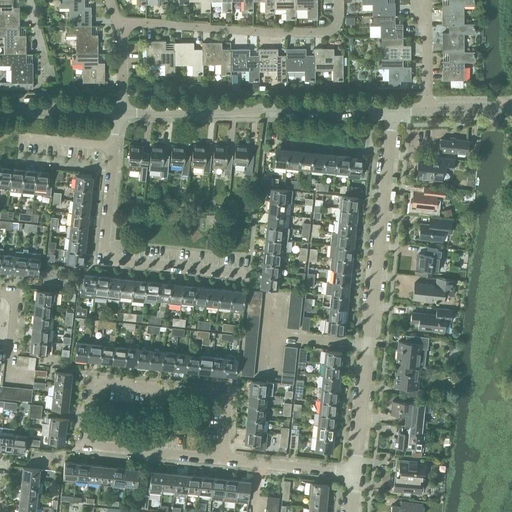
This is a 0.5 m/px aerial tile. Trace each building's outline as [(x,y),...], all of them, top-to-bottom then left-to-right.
[(12,0),(0,0),(0,26),(19,26),(20,26),(20,7),(11,7),(11,3),(13,3),(12,0)] [(58,0),(59,8),(69,8),(69,26),(91,26),(92,26),(91,7),(83,7),(83,3),(84,3),(84,0),(58,0)] [(188,0),(188,2),(201,2),(201,12),(210,11),(209,0),(188,0)] [(209,0),(210,1),(222,1),(222,11),(231,11),(231,0),(209,0)] [(231,0),(231,1),(244,1),(244,11),(253,11),(252,1),(252,0),(231,0)] [(252,0),(252,1),(265,1),(265,11),(274,11),(274,9),(273,0),(252,0)] [(273,0),(274,9),(287,9),(287,19),(295,19),(295,9),(295,0),(273,0)] [(295,0),(295,9),(308,9),(308,19),(317,19),(316,0),(295,0)] [(373,4),(373,16),(394,17),(395,17),(395,3),(385,3),(385,0),(387,0),(386,0),(362,0),(363,4),(373,4)] [(475,0),(449,0),(449,2),(451,2),(451,5),(442,5),(442,24),(449,24),(465,24),(465,6),(475,6),(475,0)] [(381,25),(381,38),(402,38),(403,38),(403,25),(393,25),(393,22),(394,22),(394,17),(373,16),(371,16),(371,25),(381,25)] [(476,24),(465,24),(449,24),(449,30),(451,30),(451,33),(442,33),(442,52),(449,52),(466,52),(466,33),(476,33),(476,24)] [(19,26),(0,26),(0,35),(4,36),(4,54),(26,54),(27,54),(27,35),(18,35),(18,31),(19,31),(19,26)] [(91,26),(69,26),(66,27),(66,36),(76,36),(76,54),(97,54),(98,54),(97,35),(90,35),(90,31),(91,31),(91,26)] [(388,46),(388,59),(402,59),(410,59),(410,46),(401,46),(401,43),(402,43),(402,38),(381,38),(378,38),(378,46),(388,46)] [(166,41),(146,41),(146,65),(165,65),(165,75),(174,75),(174,65),(174,50),(166,50),(166,41)] [(174,43),(174,50),(174,65),(193,65),(194,75),(203,75),(202,50),(194,50),(193,43),(174,43)] [(221,43),(202,43),(202,65),(221,65),(221,75),(230,75),(230,71),(230,50),(221,50),(221,43)] [(230,49),(230,50),(230,71),(249,71),(249,81),(258,81),(258,71),(259,56),(249,56),(249,49),(230,49)] [(287,81),(287,71),(286,56),(278,56),(278,49),(259,49),(259,56),(258,71),(276,71),(276,81),(287,81)] [(315,81),(314,71),(314,56),(306,56),(306,49),(286,49),(287,71),(305,71),(305,81),(315,81)] [(333,49),(314,49),(314,56),(314,71),(333,71),(333,81),(343,81),(342,56),(333,56),(333,49)] [(442,61),(442,81),(466,81),(466,62),(476,62),(476,52),(449,52),(449,58),(451,58),(451,61),(442,61)] [(4,54),(0,54),(0,65),(11,65),(11,82),(0,82),(0,88),(33,89),(32,63),(25,63),(25,59),(26,59),(26,54),(4,54)] [(97,54),(76,54),(73,54),(73,64),(83,64),(83,83),(105,82),(104,63),(96,63),(96,59),(97,59),(97,54)] [(388,59),(378,59),(378,68),(388,68),(388,81),(410,81),(410,67),(401,67),(401,65),(402,64),(402,59),(388,59)] [(454,141),(440,139),(439,152),(468,155),(469,141),(454,139),(454,141)] [(185,147),(172,145),(171,165),(183,166),(182,175),(188,176),(190,159),(184,158),(185,147)] [(206,147),(194,145),(191,168),(204,169),(203,172),(210,172),(211,158),(205,158),(206,147)] [(228,147),(215,145),(212,168),(225,169),(224,175),(231,176),(232,158),(226,158),(228,147)] [(249,147),(236,145),(234,165),(246,166),(245,175),(252,176),(253,158),(247,158),(249,147)] [(143,147),(130,146),(129,158),(124,157),(123,169),(124,169),(128,169),(128,170),(140,171),(139,181),(146,182),(148,159),(142,158),(143,147)] [(164,147),(151,146),(149,170),(162,172),(161,177),(167,177),(169,159),(163,158),(164,147)] [(286,167),(288,150),(275,149),(274,166),(286,167)] [(298,168),(300,152),(288,150),(286,167),(298,168)] [(311,170),(312,153),(300,152),(298,168),(311,170)] [(325,154),(312,153),(311,170),(323,171),(325,154)] [(325,154),(323,171),(323,174),(335,175),(335,172),(337,155),(325,154)] [(349,157),(337,155),(335,172),(348,173),(349,157)] [(362,158),(349,157),(348,173),(360,175),(362,158)] [(418,168),(417,179),(441,181),(442,171),(445,171),(446,168),(454,168),(455,159),(438,158),(437,164),(417,162),(416,168),(418,168)] [(0,189),(10,190),(12,169),(0,168),(0,189)] [(22,194),(24,171),(12,169),(10,190),(9,193),(22,194)] [(34,196),(37,172),(24,171),(22,194),(34,196)] [(49,173),(37,172),(34,196),(51,197),(52,185),(48,185),(49,173)] [(92,178),(76,176),(75,188),(91,190),(92,178)] [(359,188),(346,186),(346,193),(358,195),(359,188)] [(90,203),(91,190),(75,188),(73,201),(90,203)] [(429,194),(414,192),(412,208),(435,210),(436,195),(444,196),(445,190),(430,188),(429,194)] [(287,190),(271,189),(270,201),(291,203),(292,190),(287,189),(287,190)] [(358,198),(340,196),(339,208),(357,210),(358,198)] [(90,203),(73,201),(72,213),(89,215),(90,203)] [(268,213),(285,215),(286,203),(270,201),(268,213)] [(357,210),(340,208),(339,221),(356,222),(357,210)] [(89,215),(72,213),(71,226),(87,227),(89,215)] [(268,213),(267,225),(284,227),(285,215),(268,213)] [(451,219),(432,217),(431,224),(421,223),(419,239),(442,241),(443,233),(450,234),(451,219)] [(356,222),(339,221),(338,233),(354,235),(356,222)] [(267,225),(266,238),(289,240),(290,228),(284,227),(267,225)] [(87,227),(71,226),(69,237),(86,239),(87,227)] [(354,235),(338,233),(331,232),(329,245),(353,247),(354,235)] [(86,239),(69,237),(68,250),(85,252),(86,239)] [(264,250),(281,252),(287,253),(289,240),(266,238),(264,250)] [(353,247),(329,245),(328,257),(352,259),(353,247)] [(427,256),(417,254),(416,268),(442,271),(444,249),(428,248),(427,256)] [(85,252),(68,250),(64,250),(63,257),(65,257),(64,262),(67,263),(83,265),(85,252)] [(264,250),(263,262),(280,264),(281,252),(264,250)] [(28,253),(26,274),(38,276),(41,254),(28,253)] [(1,272),(13,273),(15,256),(3,255),(1,272)] [(13,273),(26,274),(28,258),(15,256),(13,273)] [(350,272),(352,259),(335,258),(334,270),(350,272)] [(263,262),(262,275),(278,277),(280,264),(263,262)] [(350,272),(334,270),(333,283),(349,284),(350,272)] [(95,292),(97,276),(84,274),(82,291),(94,292),(95,292)] [(278,277),(262,275),(260,288),(277,290),(278,277)] [(107,298),(109,277),(97,276),(95,292),(94,292),(94,297),(107,298)] [(122,279),(109,277),(107,298),(118,300),(119,295),(120,295),(122,279)] [(134,280),(122,279),(120,295),(132,297),(134,280)] [(436,285),(414,283),(413,299),(443,302),(443,294),(452,295),(454,280),(437,279),(436,285)] [(146,281),(134,280),(132,297),(132,301),(144,302),(145,298),(146,281)] [(159,283),(146,281),(145,298),(157,299),(159,283)] [(349,284),(333,283),(326,282),(324,294),(331,295),(348,297),(349,284)] [(171,284),(159,283),(157,299),(169,301),(171,284)] [(183,285),(171,284),(169,301),(169,304),(181,305),(182,302),(183,285)] [(196,287),(183,285),(182,302),(194,303),(196,287)] [(208,288),(196,287),(194,303),(206,305),(208,288)] [(220,289),(208,288),(206,305),(219,306),(220,289)] [(233,291),(220,289),(219,306),(231,307),(233,291)] [(36,290),(35,303),(54,305),(56,305),(57,293),(36,290)] [(245,292),(233,291),(231,307),(231,312),(243,313),(245,292)] [(348,297),(331,295),(330,307),(347,309),(348,297)] [(35,303),(34,315),(53,317),(54,305),(35,303)] [(77,306),(76,315),(86,316),(87,309),(81,309),(81,307),(77,306)] [(347,309),(330,307),(329,319),(345,321),(347,309)] [(436,315),(412,313),(411,323),(419,324),(418,329),(445,332),(446,321),(451,322),(452,310),(437,309),(436,315)] [(34,315),(32,328),(51,330),(53,317),(34,315)] [(260,316),(248,315),(247,327),(258,328),(260,316)] [(310,318),(303,317),(302,329),(308,330),(310,318)] [(329,319),(324,319),(323,332),(344,334),(345,321),(329,319)] [(32,328),(31,340),(50,342),(51,330),(32,328)] [(396,364),(423,367),(425,349),(421,349),(422,337),(428,338),(428,337),(405,335),(404,342),(398,341),(397,359),(399,359),(398,364),(396,364)] [(52,343),(31,340),(30,353),(51,355),(52,343)] [(114,341),(109,341),(109,346),(102,345),(100,362),(112,363),(114,347),(113,347),(114,341)] [(87,361),(89,344),(77,343),(75,359),(87,361)] [(102,345),(89,344),(87,361),(100,362),(102,345)] [(126,348),(114,347),(112,363),(125,365),(126,348)] [(139,349),(126,348),(125,365),(137,366),(139,349)] [(300,348),(299,361),(306,362),(307,349),(300,348)] [(151,351),(139,349),(137,366),(150,367),(151,351)] [(163,352),(151,351),(150,367),(162,369),(163,352)] [(342,353),(326,351),(324,364),(341,365),(342,353)] [(176,353),(163,352),(162,369),(174,370),(176,353)] [(188,355),(176,353),(174,370),(186,371),(188,355)] [(201,356),(188,355),(186,371),(199,373),(201,356)] [(213,357),(201,356),(199,373),(211,374),(213,357)] [(231,359),(225,359),(223,375),(236,377),(238,356),(232,356),(231,359)] [(225,359),(213,357),(211,374),(223,375),(225,359)] [(341,365),(324,364),(323,376),(339,378),(341,365)] [(423,367),(396,364),(396,365),(398,365),(397,378),(395,377),(393,387),(414,389),(414,396),(422,397),(423,390),(417,389),(418,379),(416,378),(417,367),(424,368),(424,367),(423,367)] [(294,372),(282,371),(281,383),(293,384),(294,372)] [(55,372),(54,384),(71,386),(72,374),(55,372)] [(339,378),(323,376),(322,388),(338,390),(339,378)] [(268,382),(251,381),(250,393),(266,395),(268,382)] [(54,384),(52,396),(69,398),(71,386),(54,384)] [(338,390),(322,388),(320,401),(337,403),(338,390)] [(265,407),(266,395),(250,393),(249,405),(265,407)] [(52,396),(51,408),(68,410),(69,398),(52,396)] [(337,403),(320,401),(319,413),(335,415),(337,403)] [(404,425),(426,428),(427,421),(423,417),(424,411),(431,412),(432,404),(424,403),(424,404),(392,401),(391,415),(402,416),(403,415),(405,416),(404,425)] [(265,407),(249,405),(247,418),(264,419),(265,407)] [(42,412),(30,410),(30,418),(41,419),(42,412)] [(335,415),(319,413),(318,425),(334,427),(335,415)] [(43,429),(65,432),(67,419),(50,417),(49,424),(43,424),(43,429)] [(264,419),(247,418),(246,430),(263,432),(264,419)] [(334,427),(318,425),(316,438),(333,439),(334,427)] [(424,427),(404,425),(399,425),(397,437),(395,437),(393,447),(405,449),(405,447),(412,447),(412,449),(422,450),(423,434),(424,427)] [(2,427),(1,434),(0,443),(0,450),(12,452),(13,435),(14,428),(2,427)] [(64,443),(65,432),(43,429),(42,435),(48,436),(48,442),(64,443)] [(268,432),(263,432),(246,430),(245,443),(253,444),(252,449),(266,450),(268,432)] [(288,435),(281,434),(280,446),(287,447),(288,435)] [(24,453),(26,436),(13,435),(12,452),(24,453)] [(297,448),(298,435),(291,435),(290,447),(297,448)] [(333,439),(316,438),(315,450),(332,452),(333,439)] [(76,480),(77,463),(65,462),(63,479),(76,480)] [(397,477),(421,479),(423,480),(425,465),(417,464),(417,462),(410,462),(410,463),(396,462),(395,470),(397,470),(397,477)] [(88,479),(90,465),(77,463),(76,480),(88,481),(88,479)] [(100,483),(102,466),(90,465),(88,479),(88,481),(100,483)] [(113,484),(115,467),(102,466),(100,483),(112,484),(113,484)] [(125,485),(127,469),(115,467),(113,484),(112,484),(112,487),(124,488),(124,485),(125,485)] [(39,469),(23,468),(21,480),(38,482),(39,469)] [(140,470),(127,469),(125,485),(138,487),(140,470)] [(162,489),(164,473),(151,471),(150,488),(162,489)] [(174,490),(176,474),(164,473),(162,489),(174,490)] [(187,492),(188,475),(176,474),(174,490),(187,492)] [(199,493),(201,476),(188,475),(187,492),(199,493)] [(211,494),(213,478),(201,476),(199,493),(211,494)] [(421,479),(398,477),(394,477),(393,492),(403,493),(402,494),(411,495),(411,493),(420,494),(421,479)] [(224,496),(225,479),(213,478),(211,494),(224,496)] [(236,497),(238,480),(225,479),(224,496),(236,497)] [(37,494),(38,482),(21,480),(20,492),(37,494)] [(251,482),(238,480),(236,497),(249,498),(251,482)] [(310,496),(327,498),(328,485),(306,483),(305,495),(310,496)] [(36,506),(37,494),(20,492),(19,504),(36,506)] [(327,498),(310,496),(309,509),(326,510),(327,498)] [(390,511),(422,511),(423,504),(401,501),(400,507),(391,506),(390,511)]
